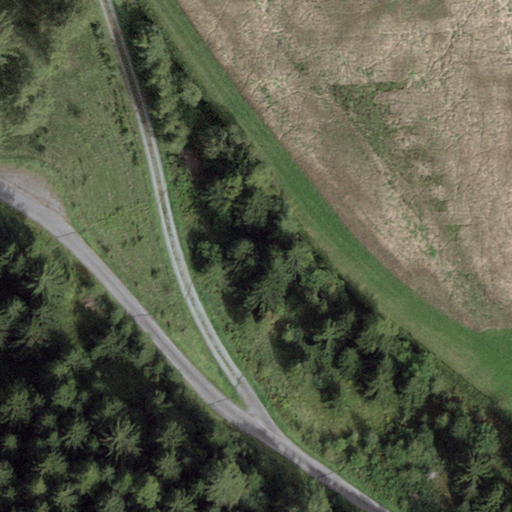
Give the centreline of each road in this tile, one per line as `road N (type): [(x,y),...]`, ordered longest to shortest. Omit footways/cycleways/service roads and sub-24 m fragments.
road 1 (track): [(284,447),(216,348),(182,277),(145,116),(105,0)]
road 2 (track): [(0,183),(284,447)]
